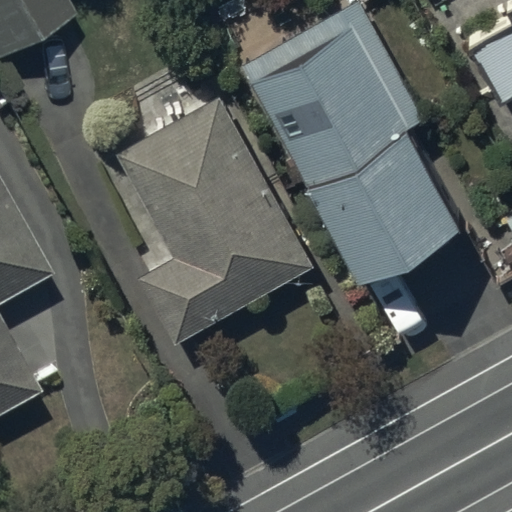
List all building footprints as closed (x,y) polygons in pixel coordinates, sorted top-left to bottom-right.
[(65,0),(0,0),(0,36),(66,1),(65,0)] [(366,0),(326,0),(241,48),(351,252),(456,195),(412,114),(426,107),(366,0)] [(511,0),(510,0),(511,2),(511,7),(472,30),(502,83),(510,79),(511,82),(511,0)] [(218,80),(114,136),(172,240),(138,259),(175,325),(312,248),(218,80)] [(0,287),(44,264),(0,183),(0,396),(31,380),(0,322),(0,287)]
